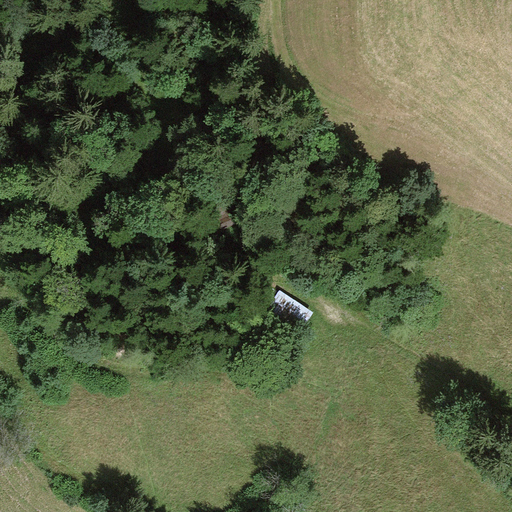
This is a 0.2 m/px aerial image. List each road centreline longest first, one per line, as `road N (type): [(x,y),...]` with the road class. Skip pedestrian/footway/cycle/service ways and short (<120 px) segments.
road 1 (track): [(357,324),(315,346),(145,371),(80,352),(0,269)]
road 2 (track): [(287,284),(476,393),(511,424)]
